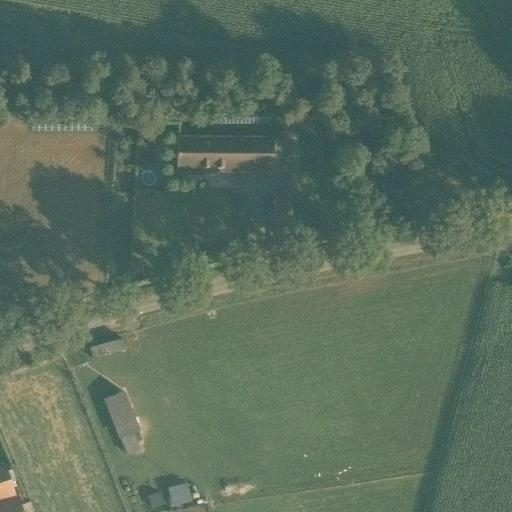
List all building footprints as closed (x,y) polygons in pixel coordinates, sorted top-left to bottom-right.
[(287,140),(177,140),(176,173),(273,174),(273,173),(287,173),(287,140)] [(290,233),(288,196),(268,198),(270,234),(290,233)] [(137,432),(139,431),(123,393),(105,400),(124,447),(136,442),(137,444),(141,442),(137,432)] [(0,511),(18,511),(4,467),(0,468),(0,511)] [(28,500),(20,502),(23,511),(34,511),(30,499),(28,500)]
